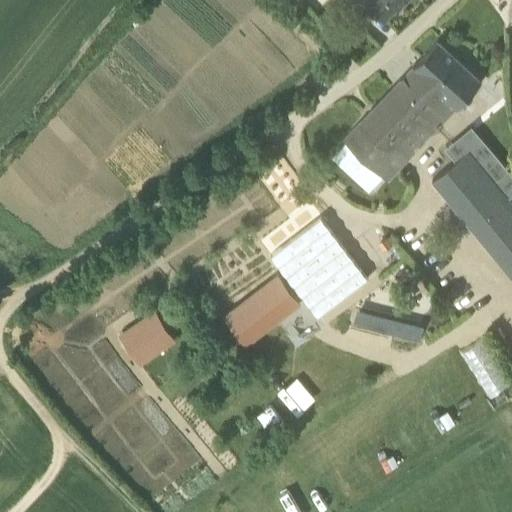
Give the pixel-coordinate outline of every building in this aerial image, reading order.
[(364,0),(385,20),(405,0),(364,0)] [(458,106),(483,79),(439,38),(414,65),(415,65),(345,139),(387,177),(448,115),(435,103),(445,93),(458,106)] [(433,179),(471,226),(508,195),(470,149),(433,179)] [(273,253),(287,271),(306,297),(319,315),(371,276),(358,259),(324,213),(273,253)] [(93,271),(83,278),(89,286),(99,279),(93,271)] [(283,274),(233,311),(253,337),(302,300),(283,274)] [(359,305),(354,322),(420,342),(425,324),(359,305)] [(176,341),(156,310),(119,334),(140,365),(176,341)] [(459,350),(492,397),(511,383),(511,380),(481,336),(459,350)]
